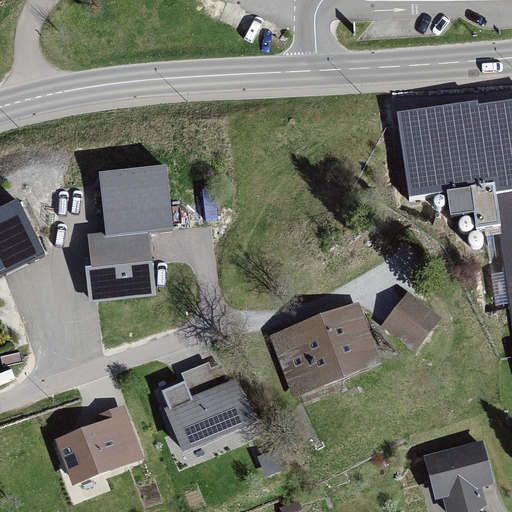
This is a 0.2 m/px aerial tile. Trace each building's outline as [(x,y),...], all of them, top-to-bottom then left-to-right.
[(476,232),(500,229),(495,194),(511,192),(511,155),(507,119),(481,123),(479,114),(398,126),(409,201),(447,196),(450,220),(474,217),(476,232)] [(99,176),(106,237),(147,234),(173,231),(166,168),(99,176)] [(511,192),(495,194),(500,229),(511,314),(511,192)] [(0,277),(1,278),(45,257),(18,202),(0,210),(0,277)] [(154,292),(147,234),(106,237),(90,238),(95,279),(88,279),(90,299),(154,292)] [(435,323),(407,301),(388,325),(416,347),(435,323)] [(354,312),(279,341),(297,390),(373,361),(354,312)] [(182,449),(252,420),(235,385),(193,402),(186,383),(162,393),(169,412),(167,413),(182,449)] [(113,451),(134,443),(121,410),(99,419),(102,428),(61,444),(76,482),(119,466),(113,451)] [(475,511),(484,507),(479,488),(492,484),(482,446),(432,459),(442,497),(445,497),(448,511),(475,511)]
